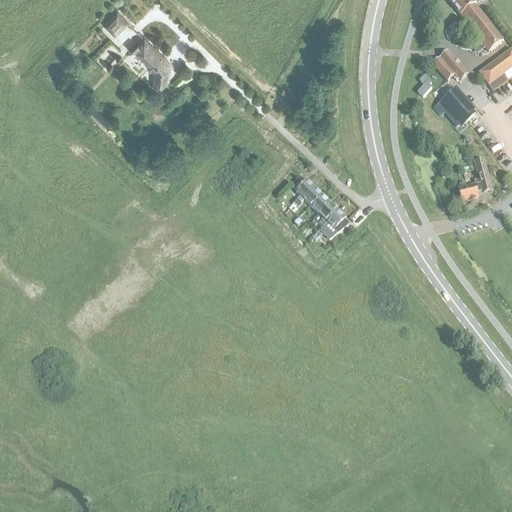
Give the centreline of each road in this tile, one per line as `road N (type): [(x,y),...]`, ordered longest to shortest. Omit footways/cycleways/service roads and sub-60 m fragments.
road 1 (secondary): [(511,378),(410,239),(377,158),(366,87),(376,0)]
road 2 (track): [(278,125),(285,100),(182,0)]
